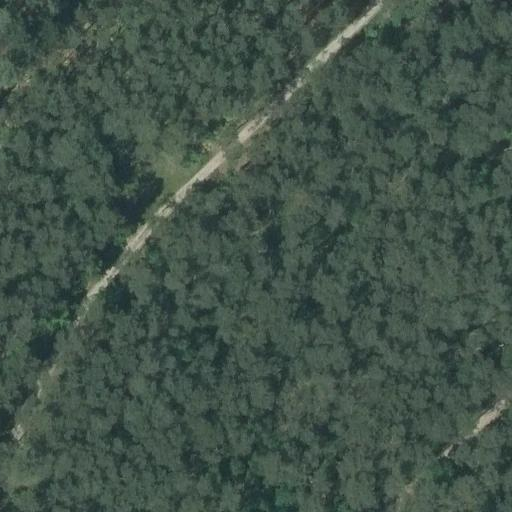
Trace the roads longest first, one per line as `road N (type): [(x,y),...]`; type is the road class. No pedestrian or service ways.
road 1 (track): [(378,0),(65,331),(0,464)]
road 2 (track): [(389,511),(436,448),(511,385)]
